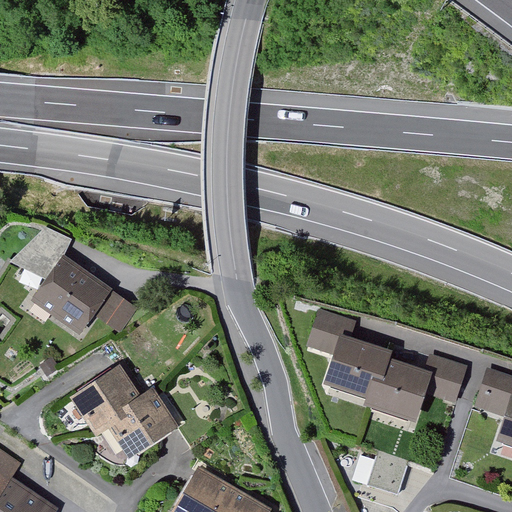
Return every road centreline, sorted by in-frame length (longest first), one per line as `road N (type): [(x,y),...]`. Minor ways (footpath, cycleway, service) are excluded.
road 1 (motorway): [(0,145),(259,189),(511,274)]
road 2 (tertiary): [(251,0),(227,137),(234,268),(286,440),(317,511)]
road 3 (motorway): [(511,140),(0,97)]
